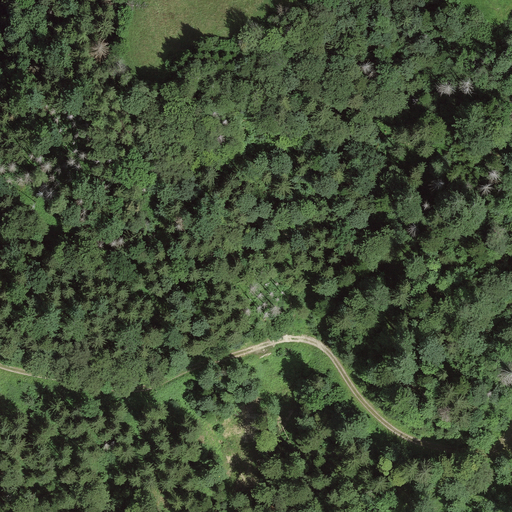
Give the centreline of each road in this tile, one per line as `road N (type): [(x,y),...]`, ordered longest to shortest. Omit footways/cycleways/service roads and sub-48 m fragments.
road 1 (track): [(4,228),(30,258),(131,283),(236,278),(282,238),(330,226),(361,230),(423,415),(458,431),(511,428)]
road 2 (track): [(511,430),(487,457),(424,447),(373,417),(331,360),(301,338),(198,364),(135,391),(0,365)]
road 3 (track): [(135,0),(112,26),(88,98),(85,148),(97,171),(136,180),(339,136),(362,140),(401,175)]
road 4 (track): [(0,224),(12,236),(57,243),(150,230),(235,164)]
